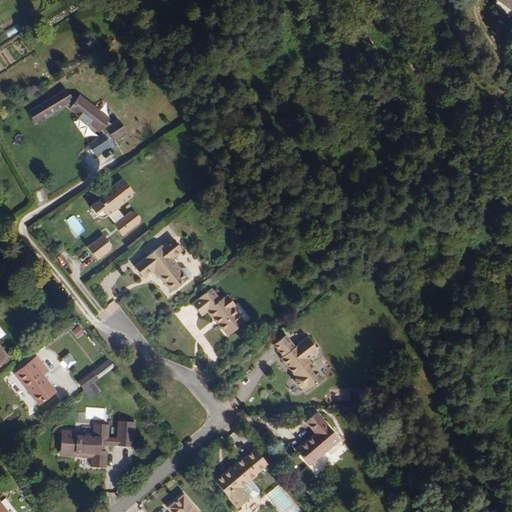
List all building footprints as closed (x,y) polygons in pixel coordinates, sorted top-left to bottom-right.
[(511,0),(499,0),(495,7),(511,18),(511,0)] [(64,87),(27,112),(35,123),(72,98),(64,87)] [(110,116),(79,94),(68,108),(99,130),(110,116)] [(119,118),(105,127),(113,140),(127,131),(119,118)] [(110,144),(101,132),(87,142),(96,154),(110,144)] [(116,232),(133,219),(134,214),(130,208),(125,207),(117,213),(111,204),(126,192),(127,187),(117,175),(104,185),(105,187),(85,203),(94,214),(98,214),(103,210),(110,219),(108,221),(116,232)] [(73,215),(64,221),(75,237),(84,231),(73,215)] [(91,256),(105,245),(105,241),(97,231),(82,243),(91,256)] [(177,265),(175,266),(166,255),(177,247),(167,235),(157,244),(155,241),(129,263),(137,273),(145,267),(148,265),(153,271),(165,286),(184,273),(184,270),(181,266),(177,265)] [(227,304),(229,301),(222,292),(219,294),(218,293),(215,296),(206,284),(187,299),(196,311),(202,307),(220,329),(226,329),(236,322),(236,316),(227,304)] [(70,331),(75,339),(83,334),(78,326),(70,331)] [(281,330),(268,341),(289,368),(306,356),(303,351),(313,344),(302,330),(290,340),(281,330)] [(69,368),(77,363),(71,354),(63,359),(69,368)] [(88,371),(92,377),(109,364),(105,358),(88,371)] [(52,398),(40,382),(45,379),(34,365),(13,381),(36,411),(52,398)] [(348,389),(329,389),(329,401),(348,400),(348,389)] [(303,465),(333,441),(313,415),(301,423),(310,434),(291,450),(303,465)] [(126,445),(128,421),(112,420),(110,438),(100,436),(102,423),(88,422),(87,431),(70,429),(67,452),(85,454),(84,464),(97,465),(99,449),(93,448),(93,443),(100,443),(100,441),(110,442),(110,443),(126,445)] [(238,474),(244,469),(244,468),(256,459),(245,444),(233,452),(232,451),(204,470),(225,499),(237,490),(240,491),(245,488),(245,484),(238,474)] [(176,511),(180,506),(184,499),(178,490),(163,503),(170,511),(176,511)] [(185,511),(181,507),(187,503),(184,499),(180,506),(176,511),(185,511)] [(0,511),(8,511),(0,501),(0,511)] [(181,507),(185,511),(191,507),(187,503),(181,507)]
